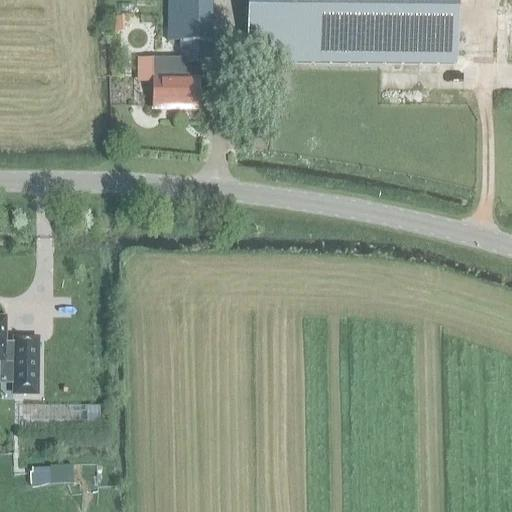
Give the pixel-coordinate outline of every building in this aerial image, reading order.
[(176,61),(151,61),(151,78),(154,78),(154,110),(199,110),(199,66),(207,66),(207,44),(210,44),(209,0),(173,0),(173,44),(177,44),(176,61)] [(247,0),(247,63),(457,64),(457,0),(247,0)] [(3,345),(3,322),(0,322),(0,361),(13,362),(13,394),(37,395),(37,343),(13,342),(13,345),(3,345)] [(90,428),(103,428),(103,408),(91,407),(90,428)] [(75,467),(33,468),(33,486),(76,485),(75,467)]
